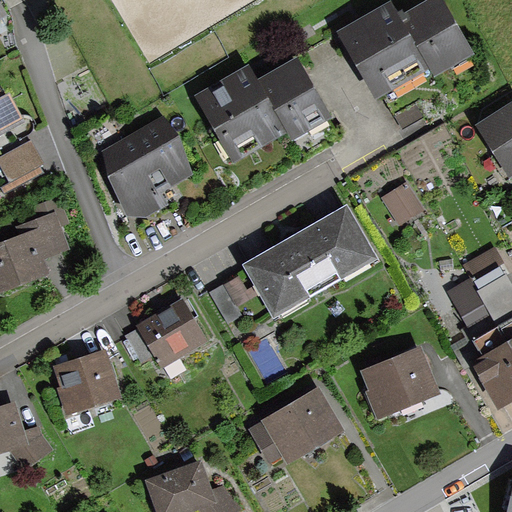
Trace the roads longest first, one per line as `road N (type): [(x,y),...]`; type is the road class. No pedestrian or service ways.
road 1 (residential): [(0,362),(386,140)]
road 2 (residential): [(386,511),(511,438)]
